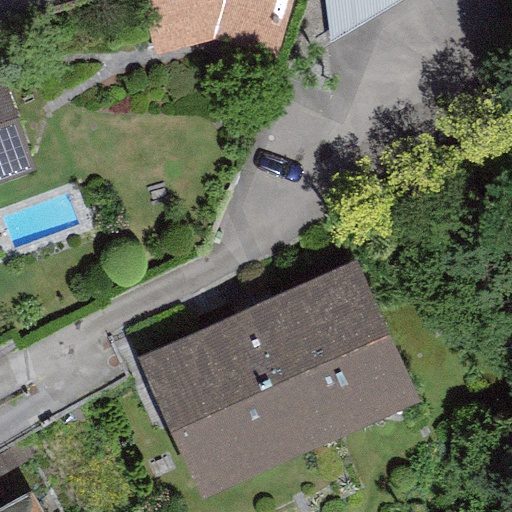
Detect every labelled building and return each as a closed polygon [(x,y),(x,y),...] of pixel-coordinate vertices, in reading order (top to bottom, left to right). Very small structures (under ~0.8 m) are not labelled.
[(280,0),(161,0),(143,6),(158,59),(219,43),(276,63),(296,6),(280,0)] [(323,0),(330,46),(409,0),(323,0)] [(0,191),(34,179),(0,84),(0,191)] [(417,414),(355,274),(137,368),(202,507),(417,414)] [(0,511),(39,511),(32,497),(3,511),(0,511)]
